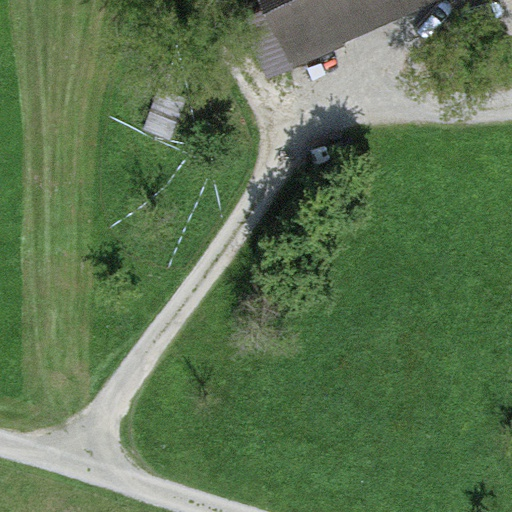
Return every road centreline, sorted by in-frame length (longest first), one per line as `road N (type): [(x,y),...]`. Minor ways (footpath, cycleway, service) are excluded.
road 1 (unknown): [(59,451),(184,275),(242,183),(271,115),(332,98),(511,90)]
road 2 (track): [(0,432),(231,511)]
